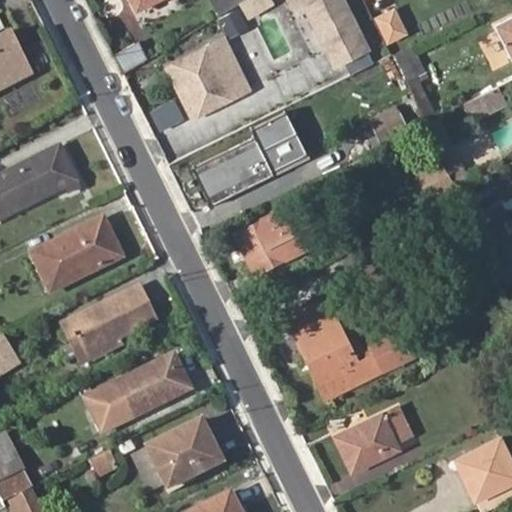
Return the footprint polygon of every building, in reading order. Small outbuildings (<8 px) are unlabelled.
[(131,0),(137,10),(157,0),(131,0)] [(249,0),(210,0),(218,18),(249,0)] [(371,50),(345,0),(310,0),(302,4),(334,69),(371,50)] [(372,16),(387,44),(409,33),(394,5),(372,16)] [(511,18),(495,26),(511,61),(511,60),(511,18)] [(0,88),(29,74),(8,31),(0,35),(0,88)] [(137,40),(114,54),(123,70),(147,56),(137,40)] [(174,64),(198,114),(230,98),(211,60),(223,55),(217,43),(174,64)] [(405,50),(392,56),(425,123),(438,116),(405,50)] [(250,88),(230,51),(223,55),(211,60),(230,98),(250,88)] [(472,120),(507,106),(499,85),(464,99),(472,120)] [(149,108),(159,130),(184,119),(174,97),(149,108)] [(379,141),(408,129),(397,104),(368,116),(379,141)] [(425,123),(459,191),(471,184),(438,116),(425,123)] [(193,164),(211,202),(271,173),(253,136),(193,164)] [(60,147),(51,152),(58,167),(67,162),(60,147)] [(51,152),(0,177),(0,219),(77,181),(67,162),(58,167),(51,152)] [(288,252),(308,242),(302,231),(314,225),(302,201),(236,233),(255,273),(290,256),(288,252)] [(499,202),(471,215),(492,257),(511,247),(511,244),(500,221),(507,217),(499,202)] [(98,241),(110,235),(103,220),(32,255),(51,292),(110,264),(98,241)] [(121,258),(110,235),(98,241),(110,264),(121,258)] [(511,255),(495,263),(505,285),(511,281),(511,255)] [(102,310),(100,307),(62,325),(70,341),(77,339),(84,353),(115,338),(151,320),(136,289),(111,301),(113,305),(102,310)] [(326,396),(412,355),(400,330),(372,344),(375,349),(355,358),(336,320),(341,318),(332,299),(289,319),(326,396)] [(111,301),(100,307),(102,310),(113,305),(111,301)] [(0,375),(17,364),(1,336),(0,336),(0,375)] [(118,345),(115,338),(84,353),(77,339),(70,341),(81,363),(118,345)] [(173,377),(181,373),(173,355),(116,383),(133,417),(181,394),(173,377)] [(190,389),(181,373),(173,377),(181,394),(190,389)] [(336,436),(345,454),(353,450),(361,465),(399,447),(395,440),(413,432),(400,406),(336,436)] [(147,449),(166,488),(219,462),(199,423),(147,449)] [(511,462),(501,439),(464,456),(474,477),(468,481),(476,497),(511,480),(511,462)] [(87,460),(96,479),(119,468),(109,449),(87,460)] [(353,450),(345,454),(353,469),(361,465),(353,450)] [(474,477),(464,456),(458,460),(468,481),(474,477)] [(19,472),(0,480),(0,500),(1,503),(28,489),(19,472)] [(191,511),(238,511),(230,493),(191,511)] [(17,511),(40,511),(36,503),(17,511)]
